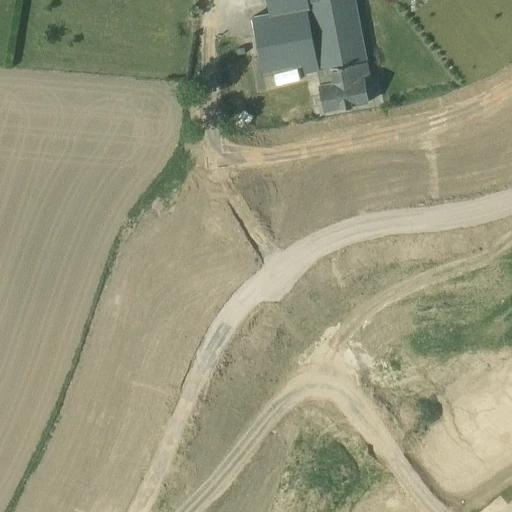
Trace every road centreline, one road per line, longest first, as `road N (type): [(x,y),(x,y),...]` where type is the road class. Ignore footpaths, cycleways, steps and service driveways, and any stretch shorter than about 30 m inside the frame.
road 1 (unclassified): [(144,511),(212,353),(239,314),(287,273),(355,230),(511,205)]
road 2 (track): [(424,492),(257,299)]
